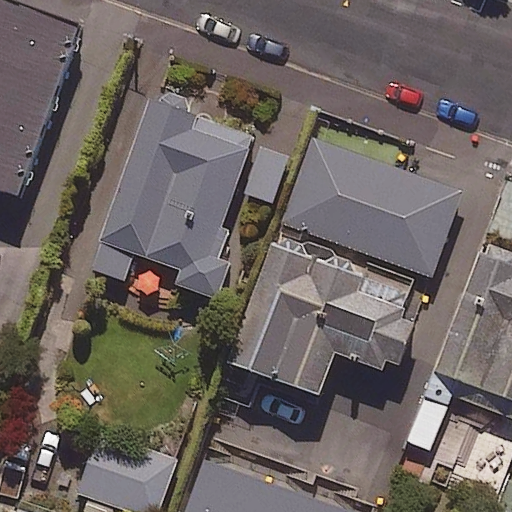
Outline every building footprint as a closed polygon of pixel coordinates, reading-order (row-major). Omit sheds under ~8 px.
[(0,0),(0,191),(21,199),(91,15),(50,0),(0,0)] [(234,265),(226,262),(236,234),(226,231),(240,190),(276,202),(290,159),(246,144),(249,135),(157,103),(99,270),(129,281),(138,254),(187,271),(182,285),(222,299),(234,265)] [(466,194),(317,141),(287,223),(437,277),(466,194)] [(511,184),(509,184),(494,231),(511,236),(511,184)] [(414,297),(276,247),(234,364),(326,397),(341,354),(401,376),(420,324),(406,319),(414,297)] [(511,257),(483,248),(415,443),(435,450),(460,379),(511,397),(511,257)] [(146,465),(98,448),(81,493),(133,511),(161,511),(180,462),(151,452),(146,465)] [(332,511),(222,473),(208,511),(332,511)]
